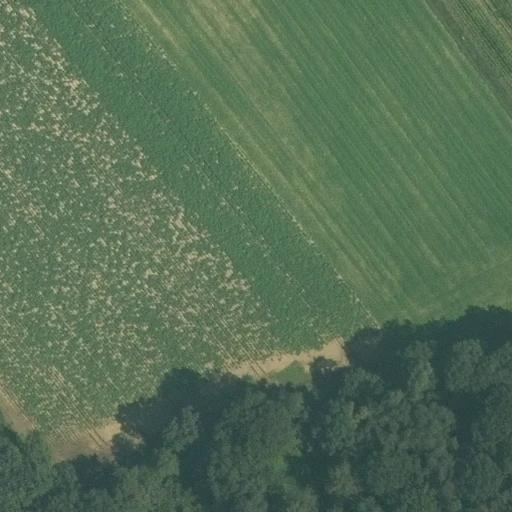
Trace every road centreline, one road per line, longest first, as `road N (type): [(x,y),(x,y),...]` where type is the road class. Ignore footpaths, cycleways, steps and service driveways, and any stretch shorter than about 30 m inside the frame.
road 1 (track): [(66,511),(241,421),(419,370),(511,357)]
road 2 (track): [(511,111),(432,0)]
